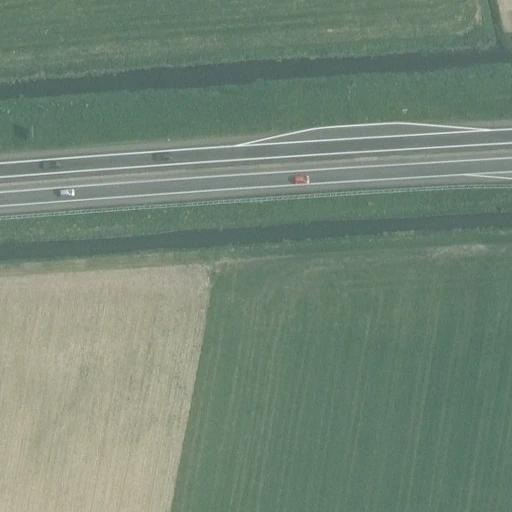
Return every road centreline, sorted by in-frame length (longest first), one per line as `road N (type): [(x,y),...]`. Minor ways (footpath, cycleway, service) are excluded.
road 1 (trunk): [(511,135),(0,170)]
road 2 (trunk): [(0,200),(511,167)]
